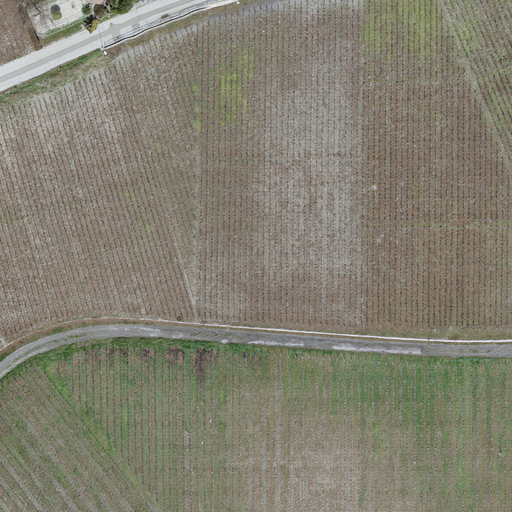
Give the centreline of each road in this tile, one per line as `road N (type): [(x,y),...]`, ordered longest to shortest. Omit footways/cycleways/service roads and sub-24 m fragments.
road 1 (unclassified): [(0,373),(61,342),(123,337),(511,357)]
road 2 (residential): [(208,0),(0,82)]
